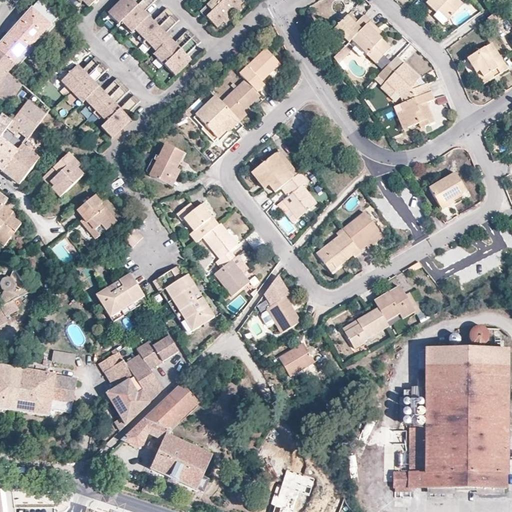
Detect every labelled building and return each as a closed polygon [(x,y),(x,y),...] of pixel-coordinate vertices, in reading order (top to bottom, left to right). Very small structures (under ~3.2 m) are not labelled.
[(0,42),(0,65),(10,74),(11,72),(10,71),(57,17),(39,0),(0,42)] [(134,0),(134,1),(133,0),(120,0),(107,13),(118,24),(121,21),(132,31),(134,29),(139,34),(145,40),(151,46),(156,51),(154,54),(174,76),(190,60),(186,56),(183,53),(186,50),(189,53),(200,42),(187,30),(176,40),(179,43),(177,45),(174,42),(165,33),(162,30),(164,28),(167,31),(178,20),(165,7),(154,18),(158,21),(156,23),(152,20),(144,11),(141,8),(143,6),(146,9),(154,0),(134,0)] [(209,0),(198,11),(204,17),(206,16),(216,27),(223,21),(231,13),(238,6),(244,1),(243,0),(209,0)] [(463,4),(458,0),(421,0),(432,10),(435,7),(439,10),(449,20),(463,4)] [(241,9),(238,6),(231,13),(234,16),(241,9)] [(498,11),(504,20),(507,18),(501,9),(498,11)] [(498,11),(487,18),(493,27),(504,20),(498,11)] [(231,13),(223,21),(226,23),(234,16),(231,13)] [(356,23),(358,21),(349,13),(347,15),(356,23)] [(351,39),(370,20),(364,15),(358,21),(356,23),(347,15),(334,29),(348,42),(351,39)] [(377,28),(370,20),(351,39),(376,64),(384,56),(379,51),(387,43),(378,35),(374,31),(377,28)] [(145,40),(139,34),(137,37),(142,42),(145,40)] [(145,40),(142,42),(148,49),(151,46),(145,40)] [(379,51),(384,56),(391,48),(387,43),(379,51)] [(491,43),(467,59),(476,73),(478,71),(486,82),(494,77),(491,72),(496,69),(499,74),(507,69),(491,43)] [(244,80),(257,93),(264,85),(262,82),(280,64),(265,49),(239,74),(244,80)] [(95,56),(84,66),(86,69),(84,72),(81,69),(77,64),(61,80),(82,102),(85,100),(90,105),(95,110),(101,116),(106,121),(101,127),(112,138),(131,120),(126,115),(123,112),(126,110),(128,112),(139,101),(134,95),(120,108),(115,104),(113,101),(115,98),(118,101),(129,90),(117,78),(105,88),(108,92),(106,94),(103,90),(93,81),(90,79),(93,76),(96,79),(107,68),(95,56)] [(476,73),(467,59),(463,62),(473,83),(480,80),(483,85),(486,82),(478,71),(476,73)] [(403,103),(430,91),(428,84),(426,84),(404,63),(384,83),(395,92),(400,97),(403,103)] [(14,97),(22,86),(10,74),(0,65),(0,99),(9,106),(14,97)] [(494,77),(499,74),(496,69),(491,72),(494,77)] [(247,108),(260,96),(257,93),(244,80),(237,87),(233,83),(231,85),(234,89),(220,102),(236,119),(247,108)] [(395,92),(384,83),(381,86),(392,96),(395,92)] [(27,139),(46,115),(32,105),(37,99),(33,95),(22,86),(14,97),(24,105),(18,113),(11,122),(2,115),(0,117),(0,136),(9,125),(27,139)] [(434,100),(430,91),(403,103),(393,107),(396,114),(401,113),(407,128),(418,123),(422,121),(424,126),(434,122),(427,103),(434,100)] [(205,92),(198,98),(204,103),(210,97),(205,92)] [(196,115),(217,138),(236,119),(220,102),(214,96),(196,115)] [(95,110),(90,105),(87,108),(92,113),(95,110)] [(236,119),(239,122),(250,111),(247,108),(236,119)] [(187,109),(184,112),(188,117),(192,113),(187,109)] [(95,110),(92,113),(98,119),(101,116),(95,110)] [(401,113),(396,114),(402,130),(407,128),(401,113)] [(213,141),(217,138),(196,115),(193,117),(203,127),(201,129),(213,141)] [(228,134),(239,122),(236,119),(217,138),(219,140),(226,132),(228,134)] [(306,122),(297,129),(301,134),(310,128),(306,122)] [(25,141),(27,139),(9,125),(0,136),(0,170),(1,171),(21,146),(25,141)] [(21,146),(31,153),(35,148),(25,141),(21,146)] [(165,145),(159,158),(149,176),(166,184),(175,169),(176,169),(183,154),(165,145)] [(19,184),(39,159),(31,153),(21,146),(1,171),(7,176),(10,173),(12,175),(10,178),(19,184)] [(292,178),(298,173),(279,150),(276,153),(289,169),(287,171),(292,178)] [(42,179),(47,185),(52,180),(55,185),(54,186),(62,195),(83,174),(78,168),(80,166),(69,153),(42,179)] [(268,185),(274,193),(280,188),(283,185),(292,178),(287,171),(289,169),(276,153),(256,170),(268,185)] [(149,176),(159,158),(154,155),(145,174),(149,176)] [(180,171),(176,169),(175,169),(166,184),(172,187),(180,171)] [(264,189),(268,185),(256,170),(251,173),(264,189)] [(306,181),(299,172),(298,173),(292,178),(283,185),(290,194),(287,196),(282,201),(297,219),(316,203),(302,185),(306,181)] [(428,188),(440,208),(452,201),(454,204),(461,200),(459,197),(466,193),(454,173),(428,188)] [(52,180),(47,185),(59,198),(62,195),(54,186),(55,185),(52,180)] [(283,185),(280,188),(287,196),(290,194),(283,185)] [(101,203),(95,195),(77,210),(84,218),(94,230),(100,225),(104,231),(116,221),(105,207),(102,208),(99,204),(101,203)] [(452,201),(440,208),(442,211),(454,204),(452,201)] [(193,230),(192,231),(193,232),(196,230),(210,218),(206,212),(208,210),(209,209),(204,202),(196,209),(190,203),(177,214),(182,220),(184,219),(193,230)] [(6,207),(3,204),(0,208),(0,241),(5,245),(12,236),(9,234),(12,229),(15,232),(21,223),(14,218),(13,219),(9,216),(11,214),(6,207)] [(16,215),(6,207),(11,214),(9,216),(13,219),(14,218),(16,215)] [(364,213),(343,231),(344,232),(359,252),(366,247),(367,249),(383,237),(364,213)] [(196,230),(203,237),(219,225),(213,216),(210,218),(196,230)] [(95,239),(104,231),(100,225),(94,230),(84,218),(80,222),(95,239)] [(219,225),(203,237),(220,258),(216,262),(221,268),(232,259),(227,253),(230,250),(237,244),(220,223),(219,225)] [(141,238),(131,228),(121,239),(131,248),(141,238)] [(189,234),(196,243),(203,237),(196,230),(193,232),(192,231),(189,234)] [(354,259),(361,253),(359,252),(344,232),(317,256),(330,274),(342,265),(340,263),(350,254),(352,257),(354,259)] [(236,257),(230,250),(227,253),(232,259),(236,257)] [(221,268),(214,274),(232,296),(250,281),(243,273),(240,270),(244,263),(247,258),(242,251),(236,257),(232,259),(221,268)] [(340,263),(342,265),(352,257),(350,254),(340,263)] [(249,269),(244,263),(240,270),(243,273),(249,269)] [(159,293),(161,292),(165,289),(172,300),(179,312),(184,320),(192,331),(214,317),(199,292),(196,294),(193,288),(195,286),(188,274),(183,277),(176,267),(152,282),(159,293)] [(0,299),(6,303),(30,290),(16,270),(13,269),(10,277),(8,276),(3,279),(0,284),(0,285),(1,290),(3,290),(0,297),(0,299)] [(108,290),(107,288),(95,295),(110,317),(144,296),(130,274),(113,284),(114,286),(108,290)] [(300,322),(285,297),(291,294),(286,285),(283,287),(277,276),(273,282),(264,294),(271,307),(266,309),(281,334),(300,322)] [(400,288),(374,302),(378,309),(385,322),(399,314),(402,319),(414,312),(405,297),(400,288)] [(165,289),(161,292),(168,303),(172,300),(165,289)] [(405,297),(414,312),(415,315),(418,313),(408,295),(405,297)] [(144,296),(110,317),(112,321),(147,300),(144,296)] [(172,300),(168,303),(175,314),(179,312),(172,300)] [(363,341),(388,327),(385,322),(378,309),(342,330),(354,350),(364,344),(363,341)] [(179,312),(175,314),(180,323),(184,320),(179,312)] [(188,334),(192,331),(184,320),(180,323),(188,334)] [(469,328),(469,343),(488,344),(488,329),(469,328)] [(140,354),(125,363),(134,376),(150,402),(160,392),(161,389),(161,387),(150,370),(178,352),(167,336),(153,345),(150,339),(136,348),(140,354)] [(489,339),(488,351),(504,351),(504,340),(489,339)] [(290,378),(314,363),(303,344),(279,359),(290,378)] [(116,349),(111,352),(113,355),(99,364),(104,372),(123,360),(116,349)] [(488,351),(426,350),(425,429),(409,428),(409,459),(425,460),(425,488),(504,489),(504,476),(507,476),(508,351),(504,351),(488,351)] [(74,365),(75,354),(52,352),(51,363),(74,365)] [(324,358),(314,363),(319,371),(328,366),(324,358)] [(123,360),(104,372),(114,388),(134,376),(125,363),(123,360)] [(37,364),(24,361),(23,369),(35,371),(37,364)] [(0,409),(17,412),(23,369),(0,365),(0,409)] [(35,371),(23,369),(17,412),(49,417),(50,410),(70,413),(77,379),(35,371)] [(114,388),(106,394),(120,416),(113,422),(120,430),(150,402),(134,376),(114,388)] [(145,419),(169,430),(199,402),(181,384),(145,419)] [(145,419),(122,441),(137,448),(143,445),(148,435),(155,438),(163,441),(166,436),(169,430),(145,419)] [(212,456),(166,436),(163,441),(150,469),(203,493),(209,480),(202,477),(212,456)] [(425,460),(409,459),(409,473),(409,488),(411,488),(425,488),(425,460)] [(314,479),(287,470),(281,487),(277,485),(268,511),(296,511),(297,511),(292,510),(299,492),(309,495),(314,479)] [(409,473),(394,473),(394,492),(411,492),(411,488),(409,488),(409,473)] [(355,511),(345,497),(338,511),(355,511)]
